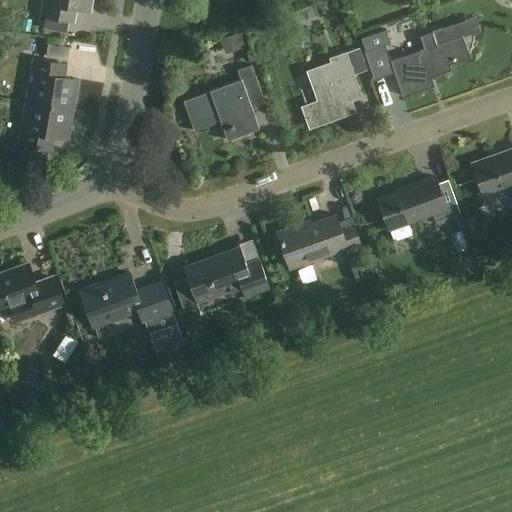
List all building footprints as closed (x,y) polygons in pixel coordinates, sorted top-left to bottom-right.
[(92,0),(42,0),(40,15),(44,16),(42,28),(65,31),(67,20),(74,21),(77,8),(91,10),(92,0)] [(468,56),(456,23),(420,35),(424,48),(391,60),(392,63),(394,63),(405,94),(432,84),(429,75),(449,68),(447,63),(468,56)] [(386,29),(361,37),(366,50),(391,42),(386,29)] [(355,74),(347,51),(329,57),(331,62),(308,70),(319,100),(303,106),(310,127),(355,111),(344,78),(355,74)] [(33,58),(25,100),(74,109),(79,79),(65,77),(67,63),(33,58)] [(263,95),(252,64),(237,69),(241,79),(210,90),(210,91),(183,100),(194,131),(221,121),(228,139),(259,128),(249,100),(263,95)] [(25,100),(18,143),(25,144),(22,160),(46,164),(49,149),(52,149),(55,135),(69,138),(74,109),(25,100)] [(511,148),(472,162),(478,178),(482,177),(488,193),(511,184),(511,148)] [(438,187),(435,176),(405,186),(406,188),(379,198),(389,229),(390,228),(395,241),(413,234),(409,222),(434,214),(438,223),(462,215),(451,183),(438,187)] [(343,177),(332,181),(344,211),(355,206),(343,177)] [(340,228),(335,215),(298,228),(297,225),(278,232),(290,267),(347,247),(349,255),(363,250),(353,224),(340,228)] [(232,222),(237,244),(247,242),(242,220),(232,222)] [(246,263),(240,246),(223,252),(224,254),(187,268),(193,283),(190,284),(196,301),(243,285),(247,295),(270,287),(260,258),(246,263)] [(36,284),(28,264),(7,271),(8,274),(0,276),(0,309),(12,306),(17,319),(63,302),(54,277),(36,284)] [(136,289),(129,272),(81,290),(87,307),(90,306),(97,327),(140,311),(144,320),(145,320),(157,354),(184,344),(172,310),(161,280),(136,289)]
